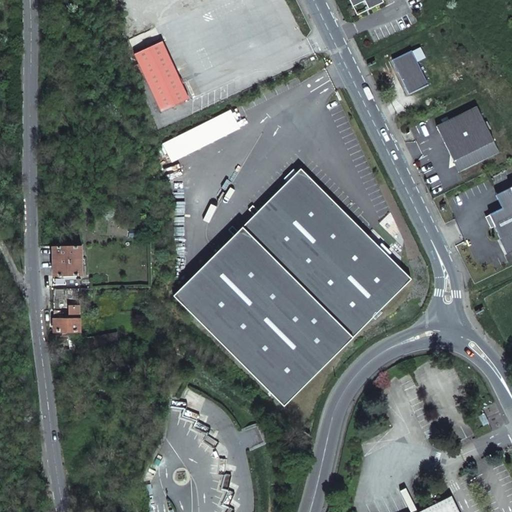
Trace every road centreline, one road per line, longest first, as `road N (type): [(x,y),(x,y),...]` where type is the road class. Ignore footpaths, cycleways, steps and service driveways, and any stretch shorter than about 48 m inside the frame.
road 1 (tertiary): [(27,0),(35,300),(62,511)]
road 2 (tertiary): [(439,256),(314,0)]
road 3 (unknown): [(404,498),(420,442),(406,405),(411,393),(439,387),(470,438)]
road 4 (tertiary): [(397,345),(369,362),(342,396),(310,511)]
